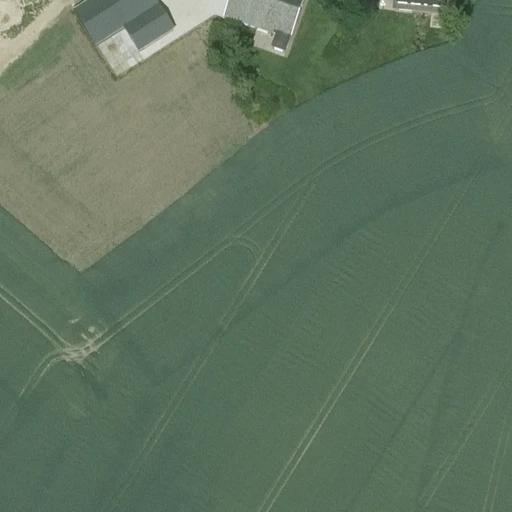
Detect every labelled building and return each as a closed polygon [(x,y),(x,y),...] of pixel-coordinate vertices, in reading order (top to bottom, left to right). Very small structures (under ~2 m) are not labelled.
[(0,106),(2,109),(24,94),(40,119),(174,33),(152,0),(91,0),(0,58),(0,106)] [(285,55),(304,0),(230,0),(224,20),(272,37),(268,49),(285,55)] [(448,19),(449,0),(395,0),(394,13),(448,19)] [(184,41),(61,113),(76,139),(199,67),(184,41)] [(96,217),(243,137),(214,83),(66,162),(96,217)]
